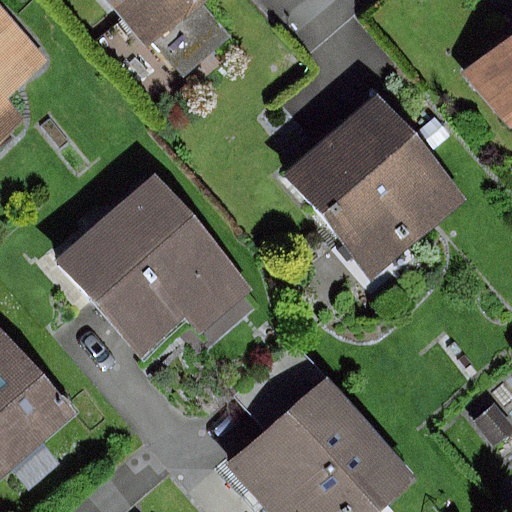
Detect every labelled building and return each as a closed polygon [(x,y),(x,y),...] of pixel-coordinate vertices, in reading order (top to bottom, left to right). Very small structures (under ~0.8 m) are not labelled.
[(101,0),(186,95),(265,26),(241,0),(101,0)] [(0,149),(32,122),(14,102),(51,70),(0,9),(0,149)] [(511,41),(476,74),(511,113),(511,41)] [(377,99),(289,173),(381,282),(470,208),(377,99)] [(162,181),(65,260),(147,361),(197,321),(212,339),(259,300),(162,181)] [(0,485),(78,423),(0,325),(0,485)] [(231,471),(266,511),(390,511),(414,491),(325,390),(231,471)] [(511,422),(496,404),(475,422),(497,448),(511,435),(511,422)]
